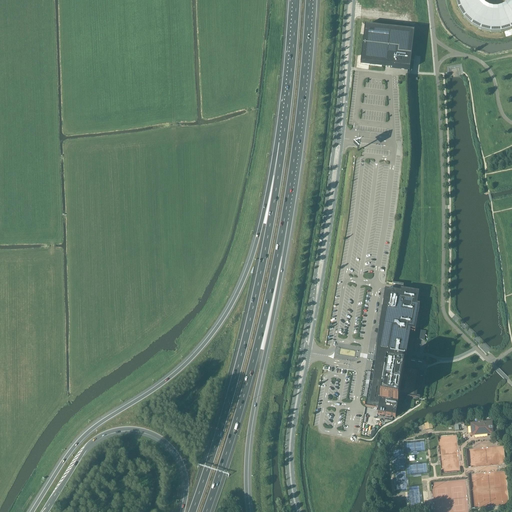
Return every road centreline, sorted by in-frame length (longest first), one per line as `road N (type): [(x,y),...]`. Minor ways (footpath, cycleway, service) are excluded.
road 1 (motorway): [(281,142),(246,271),(223,318),(173,374),(82,437),(32,511)]
road 2 (motorway): [(281,142),(247,333),(192,511)]
road 3 (motorway): [(206,511),(260,335),(284,221)]
road 4 (motorway): [(249,511),(247,449),(284,221)]
road 5 (motorway): [(44,511),(85,448),(124,429),(148,432),(172,448),(186,485),(181,511)]
road 6 (motorway): [(284,221),(310,0)]
road 7 (tertiary): [(335,136),(301,352)]
road 8 (tertiary): [(308,353),(342,137)]
road 9 (tertiary): [(301,352),(287,446),(294,511)]
road 10 (tertiary): [(300,511),(291,455),(308,353)]
road 11 (motorway): [(294,0),(281,142)]
road 12 (tertiary): [(342,137),(354,0)]
road 13 (tertiary): [(347,0),(335,136)]
